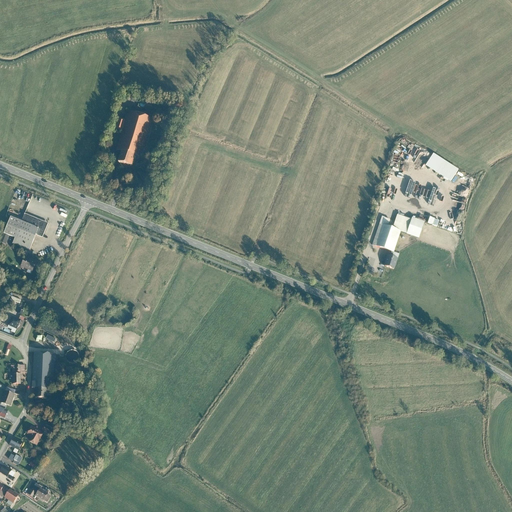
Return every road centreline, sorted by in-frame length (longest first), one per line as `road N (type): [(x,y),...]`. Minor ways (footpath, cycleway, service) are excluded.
road 1 (secondary): [(88,201),(438,342),(511,381)]
road 2 (track): [(152,227),(194,102),(233,32)]
road 3 (residential): [(88,201),(21,344)]
road 4 (track): [(327,297),(366,417)]
